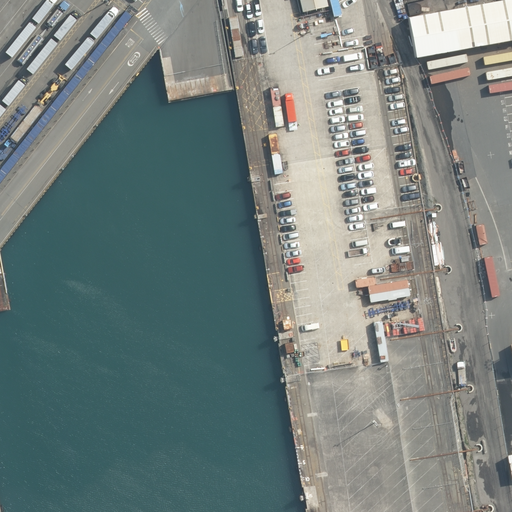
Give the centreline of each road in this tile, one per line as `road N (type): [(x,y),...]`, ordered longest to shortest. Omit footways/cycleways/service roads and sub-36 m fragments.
road 1 (unknown): [(379,24),(429,111),(452,174),(511,510)]
road 2 (unknown): [(298,43),(311,157),(301,252),(350,511)]
